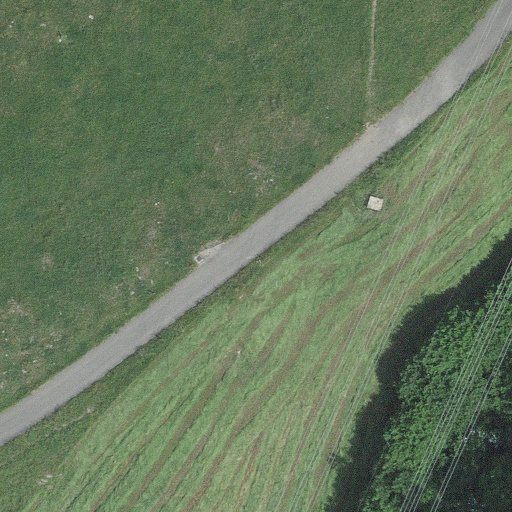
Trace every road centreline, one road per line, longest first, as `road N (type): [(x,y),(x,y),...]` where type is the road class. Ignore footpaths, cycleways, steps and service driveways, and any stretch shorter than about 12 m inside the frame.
road 1 (track): [(369,151),(0,429)]
road 2 (track): [(511,0),(492,30),(369,151)]
